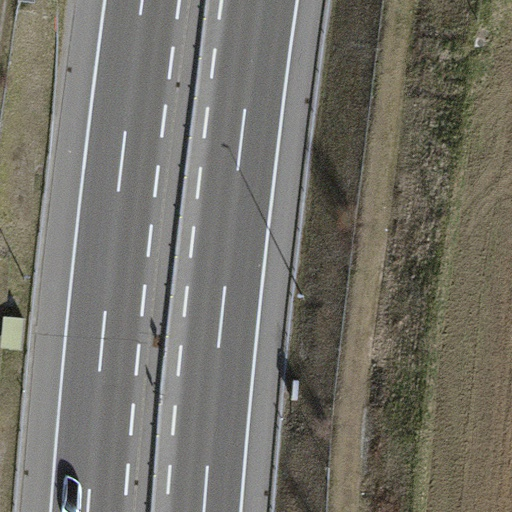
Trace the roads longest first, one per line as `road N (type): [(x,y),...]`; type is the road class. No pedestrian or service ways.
road 1 (motorway): [(144,0),(108,277),(89,511)]
road 2 (motorway): [(205,511),(260,0)]
road 3 (track): [(365,511),(416,0)]
